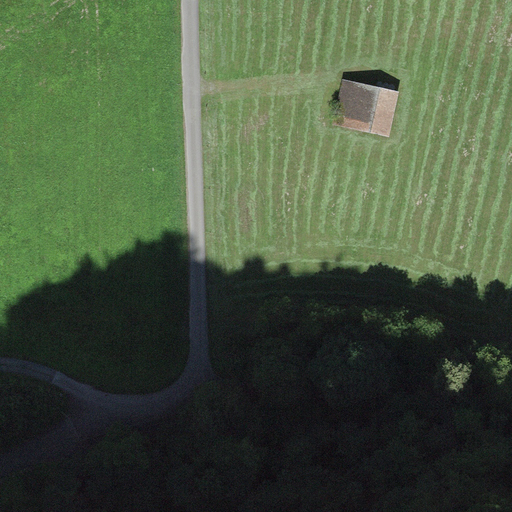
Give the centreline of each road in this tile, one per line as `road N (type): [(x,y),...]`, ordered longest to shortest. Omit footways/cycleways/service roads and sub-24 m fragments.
road 1 (track): [(0,360),(91,393),(147,397),(191,384),(511,391)]
road 2 (track): [(188,0),(191,384)]
